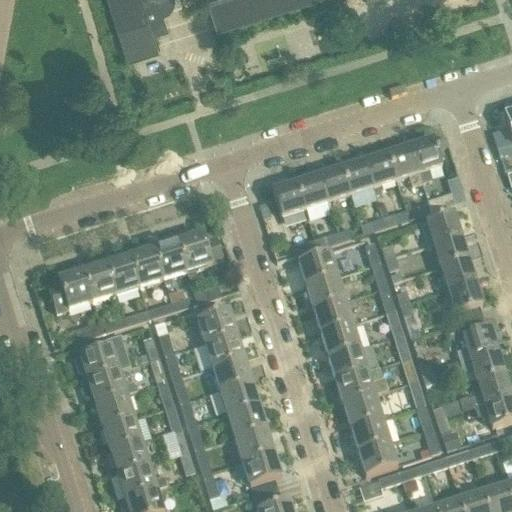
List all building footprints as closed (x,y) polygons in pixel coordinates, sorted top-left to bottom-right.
[(107,0),(127,59),(156,49),(152,34),(167,29),(157,0),(206,0),(215,28),(304,0),(107,0)] [(79,119),(94,114),(87,94),(73,99),(79,119)] [(433,143),(410,150),(422,188),(431,185),(427,174),(441,170),(433,143)] [(410,150),(387,157),(395,184),(408,180),(411,191),(422,188),(410,150)] [(387,157),(364,164),(372,191),(372,192),(375,200),(380,199),(381,195),(379,189),(395,184),(387,157)] [(364,164),(341,172),(349,199),(366,194),(372,192),(372,191),(364,164)] [(341,172),(318,179),(326,206),(349,199),(341,172)] [(318,179),(295,186),(303,213),(318,208),(326,206),(318,179)] [(295,186),(272,193),(280,220),(281,220),(289,218),(303,213),(295,186)] [(451,199),(427,206),(428,208),(431,217),(454,210),(451,199)] [(428,208),(417,212),(420,221),(431,217),(428,208)] [(385,210),(378,212),(382,222),(385,233),(397,229),(397,228),(408,225),(405,214),(393,218),(394,219),(388,220),(385,210)] [(452,217),(425,225),(433,248),(460,240),(452,217)] [(371,227),(360,231),(362,240),(385,233),(382,222),(370,226),(371,227)] [(348,233),(336,237),(339,247),(351,243),(348,233)] [(200,237),(177,245),(186,276),(189,283),(197,281),(195,273),(221,265),(214,241),(203,245),(200,237)] [(336,237),(313,244),(316,255),(339,247),(336,237)] [(153,252),(152,253),(162,284),(163,284),(165,290),(172,287),(170,281),(186,276),(177,245),(176,245),(176,242),(171,240),(162,243),(160,247),(161,250),(153,252)] [(460,240),(433,248),(440,271),(467,263),(460,240)] [(294,262),(316,255),(313,244),(290,252),(294,262)] [(370,270),(380,267),(374,247),(364,251),(370,270)] [(138,257),(129,260),(138,292),(162,284),(152,253),(153,252),(152,251),(148,248),(139,251),(137,255),(138,257)] [(391,250),(381,253),(385,263),(395,260),(391,250)] [(302,292),(335,282),(327,258),(295,268),(302,292)] [(106,268),(105,268),(115,299),(138,292),(129,260),(106,268)] [(395,260),(385,263),(389,276),(398,272),(395,260)] [(82,275),(81,276),(91,307),(115,299),(105,268),(106,268),(105,266),(100,263),(91,266),(89,270),(90,273),(82,275)] [(467,263),(440,271),(444,283),(447,295),(474,286),(467,263)] [(376,290),(386,287),(380,267),(370,270),(376,290)] [(59,289),(47,293),(56,318),(67,315),(91,307),(81,276),(82,275),(81,273),(76,271),(68,274),(65,278),(66,280),(57,283),(59,289)] [(402,285),(399,277),(390,280),(392,288),(402,285)] [(310,316),(342,305),(335,282),(302,292),(310,316)] [(474,286),(447,295),(455,318),(456,318),(456,317),(478,310),(481,309),(474,286)] [(193,297),(197,310),(220,302),(217,290),(193,297)] [(385,318),(395,314),(389,295),(379,298),(385,318)] [(406,295),(396,299),(399,310),(409,307),(406,295)] [(185,303),(170,308),(172,317),(197,310),(193,297),(184,300),(185,303)] [(318,340),(350,329),(342,305),(310,316),(318,340)] [(409,307),(399,310),(403,322),(413,319),(409,307)] [(170,308),(146,315),(149,325),(172,317),(170,308)] [(478,310),(456,317),(456,318),(459,329),(482,322),(478,310)] [(204,349),(235,339),(227,314),(196,324),(204,349)] [(391,338),(401,335),(395,314),(385,318),(391,338)] [(146,315),(122,323),(125,332),(149,325),(146,315)] [(482,322),(459,329),(463,340),(485,333),(482,322)] [(122,323),(103,329),(106,338),(125,332),(122,323)] [(98,327),(74,335),(78,347),(102,339),(98,327)] [(326,364),(358,353),(350,329),(318,340),(326,364)] [(466,353),(456,356),(460,367),(496,355),(489,332),(485,333),(463,340),(463,341),(462,341),(466,353)] [(164,361),(174,358),(167,339),(158,341),(164,361)] [(211,372),(243,363),(235,339),(204,349),(211,372)] [(77,363),(74,367),(77,376),(81,378),(84,377),(86,385),(87,386),(118,376),(130,373),(120,341),(93,349),(96,357),(79,362),(77,363)] [(152,343),(143,346),(149,367),(159,364),(152,343)] [(400,365),(410,362),(404,343),(394,346),(400,365)] [(333,387),(365,377),(379,372),(372,349),(358,354),(358,353),(326,364),(333,387)] [(496,355),(460,367),(463,377),(473,374),(477,387),(504,379),(496,355)] [(172,385),(181,382),(174,358),(164,361),(172,385)] [(406,385),(416,382),(410,362),(400,365),(406,385)] [(219,396),(250,386),(243,363),(211,372),(219,396)] [(159,364),(149,367),(157,391),(166,388),(159,364)] [(427,364),(418,367),(421,379),(431,376),(427,364)] [(388,395),(384,383),(383,383),(379,372),(365,377),(333,387),(341,411),(373,400),(388,395)] [(84,386),(82,390),(85,400),(89,402),(92,401),(94,410),(125,401),(125,399),(136,396),(133,386),(122,390),(118,376),(87,386),(86,385),(84,386)] [(431,376),(421,379),(425,390),(435,387),(431,376)] [(432,414),(436,426),(446,423),(460,418),(474,413),(474,414),(511,402),(504,379),(477,387),(481,399),(468,403),(467,402),(441,410),(442,411),(432,414)] [(179,408),(188,405),(181,382),(172,385),(179,408)] [(226,420),(257,410),(250,386),(219,396),(226,420)] [(166,388),(157,391),(164,415),(174,412),(166,388)] [(415,412),(425,409),(419,390),(409,393),(415,412)] [(349,434),(381,424),(373,400),(341,411),(349,434)] [(125,401),(94,410),(102,434),(133,424),(125,401)] [(511,405),(511,402),(474,414),(477,423),(487,420),(492,434),(511,427),(511,405)] [(186,432),(196,429),(188,405),(179,408),(186,432)] [(421,432),(431,429),(425,409),(415,412),(421,432)] [(234,443),(265,434),(257,410),(226,420),(234,443)] [(174,412),(164,415),(172,438),(181,435),(174,412)] [(446,423),(436,426),(439,437),(440,437),(450,433),(446,423)] [(133,424),(102,434),(109,458),(140,448),(133,424)] [(356,458),(389,448),(381,424),(349,434),(356,458)] [(194,456),(203,453),(196,429),(186,432),(194,456)] [(241,467),(272,457),(265,434),(234,443),(241,467)] [(179,461),(188,459),(181,435),(172,438),(179,461)] [(434,437),(424,440),(427,451),(430,461),(440,458),(434,437)] [(511,440),(491,447),(494,456),(511,450),(511,440)] [(475,462),(494,456),(491,447),(472,453),(475,462)] [(117,481),(148,471),(140,448),(109,458),(117,481)] [(389,448),(356,458),(364,482),(396,472),(389,448)] [(201,480),(211,477),(203,453),(194,456),(201,480)] [(447,472),(467,465),(464,456),(444,463),(447,472)] [(273,484),(280,482),(272,457),(241,467),(249,492),(250,491),(273,484)] [(185,480),(194,478),(188,459),(179,461),(185,480)] [(428,478),(447,472),(444,463),(425,469),(428,478)] [(163,481),(152,485),(148,471),(117,481),(124,504),(124,505),(155,495),(155,494),(166,491),(163,481)] [(399,487),(420,480),(417,471),(397,478),(399,487)] [(211,477),(201,480),(209,504),(219,501),(211,477)] [(397,478),(378,484),(381,493),(399,487),(397,478)] [(277,495),(273,484),(250,491),(253,503),(277,495)] [(485,511),(511,511),(505,489),(481,497),(485,511)] [(160,511),(155,495),(124,505),(124,504),(122,505),(119,509),(120,511),(160,511)] [(256,511),(267,511),(281,508),(277,495),(253,503),(256,511)] [(459,511),(485,511),(481,497),(457,505),(459,511)]
